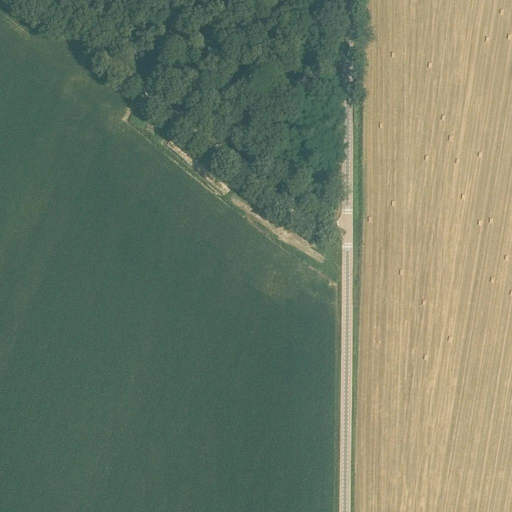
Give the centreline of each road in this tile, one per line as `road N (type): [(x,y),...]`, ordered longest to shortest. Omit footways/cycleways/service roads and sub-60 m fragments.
road 1 (unclassified): [(352,228),(296,212),(38,0)]
road 2 (residential): [(348,511),(352,228)]
road 3 (residential): [(352,228),(352,0)]
